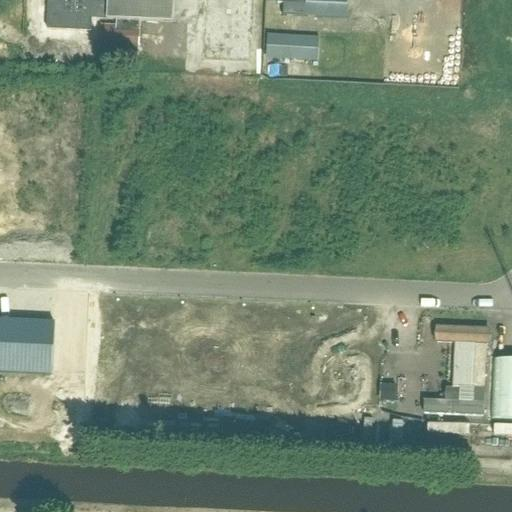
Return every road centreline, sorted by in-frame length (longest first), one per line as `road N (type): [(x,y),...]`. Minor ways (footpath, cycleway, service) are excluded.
road 1 (unclassified): [(511,291),(505,298),(0,274)]
road 2 (unknown): [(0,428),(511,451)]
